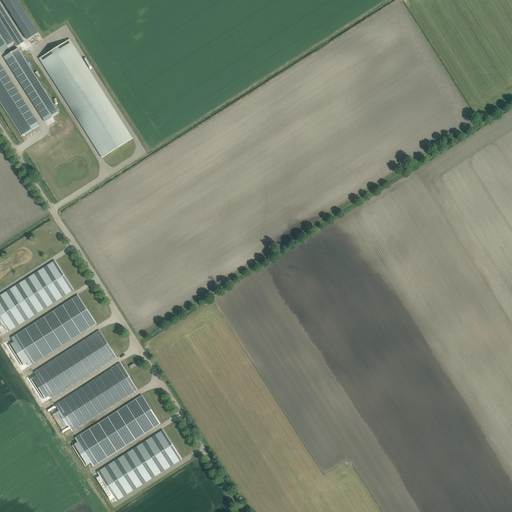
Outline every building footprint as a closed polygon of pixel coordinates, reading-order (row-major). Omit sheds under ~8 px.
[(1,0),(27,40),(39,33),(17,0),(1,0)] [(15,43),(0,19),(0,50),(1,52),(15,43)] [(70,39),(39,59),(102,158),(133,139),(70,39)] [(4,57),(45,122),(59,113),(18,48),(4,57)] [(0,101),(21,135),(24,132),(25,134),(39,125),(0,63),(0,101)] [(0,326),(4,325),(8,331),(73,290),(55,261),(0,296),(0,326)] [(77,295),(12,337),(19,348),(24,355),(31,366),(96,324),(77,295)] [(34,372),(52,398),(116,357),(99,330),(34,372)] [(59,410),(53,415),(55,419),(59,425),(62,429),(68,425),(72,431),(137,390),(120,363),(55,404),(59,410)] [(76,443),(72,445),(77,452),(81,459),(86,466),(89,464),(91,462),(93,466),(93,467),(95,466),(103,460),(159,424),(161,424),(143,396),(142,395),(141,396),(76,437),(75,438),(77,442),(76,443)] [(100,476),(96,478),(110,499),(114,497),(116,501),(181,459),(163,430),(98,472),(100,476)]
